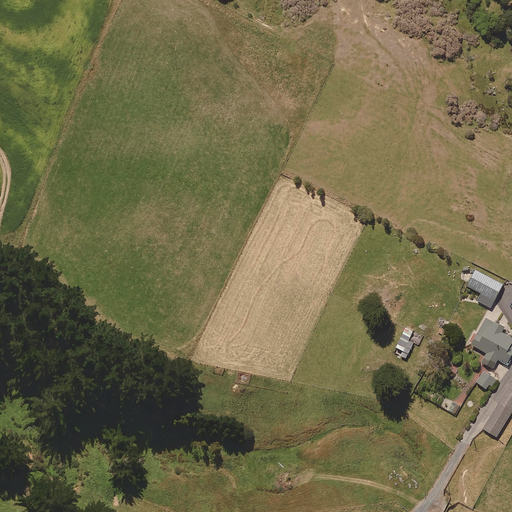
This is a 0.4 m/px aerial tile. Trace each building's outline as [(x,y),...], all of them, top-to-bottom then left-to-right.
[(477,301),(491,308),(499,291),(503,293),(507,286),(475,270),(467,286),(481,293),(477,301)] [(503,327),(485,317),(471,344),(486,353),(483,358),(495,364),(497,359),(509,366),(511,359),(511,338),(501,332),(503,327)] [(400,355),(406,358),(413,343),(420,346),(424,336),(405,327),(396,347),(402,350),(400,355)] [(476,384),(487,390),(490,385),(492,387),(497,378),(484,370),(476,384)] [(511,411),(511,384),(509,383),(482,428),(497,437),(511,411)] [(460,406),(438,394),(434,403),(456,414),(460,406)]
